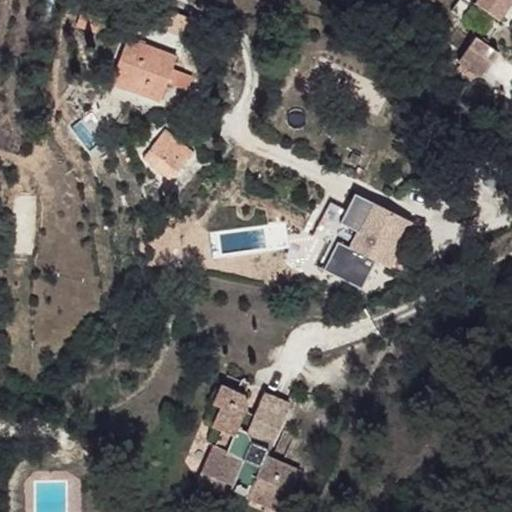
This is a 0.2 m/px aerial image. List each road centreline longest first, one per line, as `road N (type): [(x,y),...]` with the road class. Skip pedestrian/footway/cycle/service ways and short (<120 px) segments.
road 1 (residential): [(193,0),(234,16),(248,44),(250,73),(237,115),(243,141),(431,216)]
road 2 (unknown): [(511,249),(411,305),(316,339),(285,367)]
